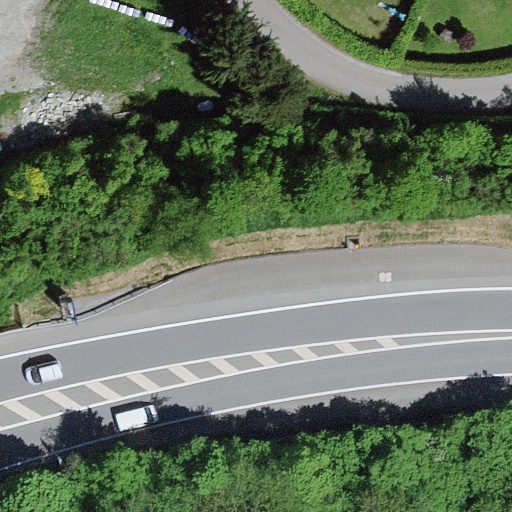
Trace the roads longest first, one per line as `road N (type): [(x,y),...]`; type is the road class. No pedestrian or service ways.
road 1 (trunk): [(511,332),(256,357),(0,411)]
road 2 (residential): [(253,0),(364,83),(404,95),(511,92)]
